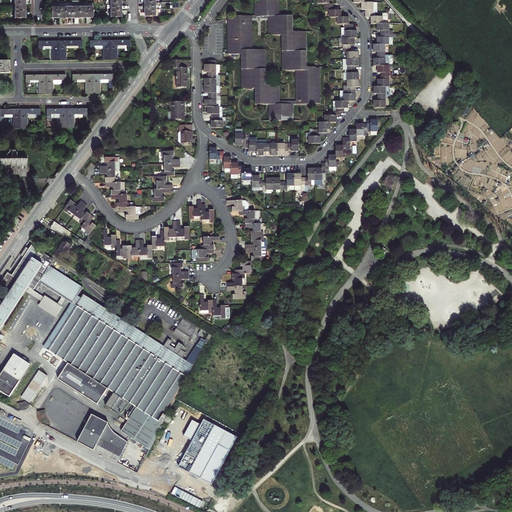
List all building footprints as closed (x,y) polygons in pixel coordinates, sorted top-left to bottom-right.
[(254,1),(255,16),(268,16),(268,19),(268,34),(273,34),(273,36),(283,35),(283,71),(295,71),(296,101),(296,104),(316,104),(321,104),(320,68),(316,68),(316,67),(307,67),(307,32),(293,32),(292,16),(279,16),(279,1),(275,1),(274,0),(258,0),(259,1),(254,1)] [(318,0),(319,5),(327,5),(327,8),(335,8),(335,5),(331,5),(331,0),(318,0)] [(366,12),(366,15),(374,15),(374,5),(366,5),(362,5),(363,12),(366,12)] [(335,11),(335,8),(327,8),(327,11),(331,11),(331,18),(338,18),(342,18),(342,11),(335,11)] [(383,15),(374,15),(366,15),(366,19),(371,19),(371,25),(377,25),(388,25),(388,18),(383,18),(383,15)] [(253,19),(252,16),(228,16),(228,54),(241,54),(242,89),(246,89),(246,90),(253,90),(253,89),(255,89),(255,105),(269,105),(269,120),(289,121),(289,120),(294,120),(293,104),(280,104),(280,102),(280,86),(275,86),(275,85),(266,85),(266,50),(252,50),(253,19)] [(342,18),(338,18),(338,26),(345,26),(345,28),(354,28),(354,24),(350,24),(350,18),(346,18),(342,18)] [(389,25),(388,25),(377,25),(377,32),(381,32),(381,35),(392,35),(392,31),(389,31),(389,25)] [(342,39),(343,39),(355,39),(358,39),(357,31),(354,31),(354,28),(345,28),(342,28),(342,39)] [(396,35),(392,35),(381,35),(381,38),(377,38),(377,45),(385,45),(393,45),(393,38),(396,39),(396,35)] [(355,39),(343,39),(343,49),(351,49),(351,46),(355,46),(355,39)] [(109,48),(109,40),(89,40),(90,48),(94,48),(94,46),(102,46),(102,48),(102,59),(109,59),(109,57),(110,57),(110,52),(108,52),(108,48),(109,48)] [(109,59),(117,59),(117,47),(130,47),(130,40),(109,40),(109,48),(108,48),(108,52),(110,52),(110,57),(109,57),(109,59)] [(38,41),(38,49),(51,49),(51,60),(59,60),(59,58),(60,58),(60,53),(57,53),(57,49),(59,49),(58,41),(38,41)] [(59,60),(66,60),(66,48),(66,46),(78,46),(78,48),(82,48),(82,41),(58,41),(59,49),(57,49),(57,53),(60,53),(60,58),(59,58),(59,60)] [(377,52),(377,56),(385,56),(385,45),(377,45),(373,45),(373,52),(377,52)] [(351,52),(351,49),(343,49),(343,52),(347,52),(347,60),(359,59),(359,52),(351,52)] [(393,56),(385,56),(377,56),(377,58),(373,58),(373,66),(377,66),(389,66),(389,59),(393,59),(393,56)] [(181,59),(173,59),(173,67),(177,67),(177,87),(188,86),(188,67),(181,67),(181,59)] [(359,59),(347,60),(343,60),(343,70),(347,70),(355,70),(355,67),(359,67),(359,59)] [(208,72),(208,76),(218,75),(218,73),(220,73),(220,65),(216,65),(209,65),(204,65),(204,72),(208,72)] [(389,66),(377,66),(377,73),(381,73),(381,76),(389,76),(389,66)] [(347,73),(347,80),(359,80),(359,73),(355,73),(355,70),(347,70),(347,73)] [(204,79),(204,86),(219,86),(220,86),(220,75),(218,75),(208,76),(208,79),(204,79)] [(389,76),(381,76),(381,79),(377,79),(377,86),(385,86),(389,86),(389,76)] [(112,77),(92,78),(92,85),(91,85),(91,90),(93,90),(93,94),(92,94),(92,97),(100,97),(100,86),(108,86),(108,91),(112,91),(112,77)] [(46,86),(45,78),(25,78),(26,86),(30,86),(30,84),(38,84),(38,86),(38,98),(46,97),(46,95),(47,95),(47,90),(45,90),(45,86),(46,86)] [(66,78),(45,78),(46,86),(45,86),(45,90),(47,90),(47,95),(46,95),(46,97),(53,97),(53,87),(61,87),(61,85),(66,85),(66,78)] [(72,85),(76,85),(76,83),(85,83),(85,85),(85,97),(92,97),(92,94),(93,94),(93,90),(91,90),(91,85),(92,85),(92,78),(72,78),(72,85)] [(359,80),(347,80),(347,84),(345,84),(344,86),(344,91),(356,91),(356,87),(359,87),(359,80)] [(220,96),(219,86),(204,86),(205,93),(209,93),(209,96),(220,96)] [(377,86),(374,86),(374,93),(377,93),(377,97),(385,97),(385,86),(377,86)] [(356,91),(344,91),(340,91),(340,101),(348,101),(356,101),(356,91)] [(221,96),(220,96),(209,96),(209,100),(204,100),(204,107),(207,107),(211,107),(221,107),(221,96)] [(386,108),(385,97),(377,97),(377,100),(374,100),(374,108),(386,108)] [(340,101),(337,102),(336,111),(341,111),(345,111),(345,108),(348,108),(348,101),(340,101)] [(172,102),(172,113),(185,113),(185,102),(172,102)] [(211,114),(211,118),(222,117),(222,107),(221,107),(211,107),(207,107),(207,114),(211,114)] [(46,110),(46,117),(51,117),(51,114),(59,114),(59,128),(67,128),(67,126),(68,126),(68,121),(65,121),(65,117),(67,117),(67,109),(46,110)] [(87,109),(67,109),(67,117),(65,117),(65,121),(68,121),(68,126),(67,126),(67,128),(74,128),(74,120),(83,120),(83,119),(87,119),(87,109)] [(20,110),(0,110),(0,117),(4,117),(4,115),(13,115),(13,129),(20,129),(20,126),(22,126),(22,122),(19,122),(19,118),(20,118),(20,110)] [(40,110),(20,110),(20,118),(19,118),(19,122),(22,122),(22,126),(20,126),(20,129),(28,128),(28,115),(36,115),(36,117),(40,117),(40,110)] [(336,111),(333,111),(333,114),(326,114),(325,121),(332,121),(338,121),(338,114),(341,114),(341,111),(336,111)] [(222,117),(211,118),(211,128),(224,128),(223,121),(226,121),(226,117),(222,117)] [(378,120),(367,120),(367,124),(367,132),(371,132),(371,135),(377,135),(377,132),(378,132),(378,120)] [(332,129),(332,121),(325,121),(320,121),(320,129),(317,129),(317,132),(325,132),(328,132),(328,129),(332,129)] [(367,132),(367,124),(356,124),(356,130),(357,136),(364,136),(367,136),(367,132)] [(192,137),(192,125),(180,125),(180,130),(182,130),(182,142),(194,142),(194,137),(192,137)] [(243,129),(235,129),(235,146),(242,146),(242,149),(246,149),(246,138),(246,135),(246,134),(243,133),(243,129)] [(346,138),(346,150),(350,150),(350,142),(357,142),(357,136),(356,130),(349,130),(349,137),(346,137),(346,138)] [(312,132),(308,132),(308,135),(310,135),(310,142),(322,143),(322,135),(325,135),(325,132),(317,132),(312,132)] [(256,152),(257,140),(257,138),(246,138),(246,149),(249,148),(249,152),(256,152)] [(336,155),(336,158),(347,158),(347,156),(346,150),(346,138),(343,138),(343,145),(336,146),(336,155)] [(299,152),(299,139),(291,140),(291,143),(288,143),(288,144),(288,152),(292,152),(299,152)] [(267,152),(267,144),(267,140),(257,140),(256,152),(256,156),(263,156),(264,155),(264,152),(267,152)] [(288,152),(288,144),(285,144),(285,143),(277,144),(278,156),(288,156),(288,155),(288,152)] [(277,144),(267,144),(267,152),(271,152),(271,156),(278,156),(277,144)] [(163,154),(163,163),(179,162),(179,158),(173,158),(171,158),(171,154),(173,154),(173,149),(160,150),(160,154),(163,154)] [(218,149),(211,149),(211,161),(221,161),(221,153),(218,153),(218,149)] [(221,153),(221,161),(225,161),(225,170),(232,170),(232,163),(231,157),(225,158),(225,152),(221,153)] [(0,176),(26,177),(26,153),(0,153),(0,176)] [(325,163),(325,168),(336,168),(336,158),(336,155),(329,155),(329,159),(325,159),(325,163)] [(100,170),(116,169),(115,161),(118,161),(117,157),(105,158),(105,161),(107,161),(108,165),(100,165),(100,170)] [(161,171),(161,176),(166,175),(174,175),(173,170),(171,170),(171,166),(179,166),(179,162),(163,163),(163,171),(161,171)] [(242,175),(241,167),(239,167),(239,163),(232,163),(232,170),(232,175),(242,175)] [(325,168),(325,163),(322,163),(322,169),(315,169),(315,184),(325,185),(325,171),(325,168)] [(245,169),(245,166),(241,167),(242,175),(245,175),(245,181),(252,181),(252,176),(252,175),(252,169),(245,169)] [(106,182),(119,182),(118,178),(116,178),(116,169),(100,170),(100,174),(108,174),(108,178),(106,178),(106,182)] [(315,169),(308,169),(308,178),(306,178),(306,186),(306,190),(306,191),(309,191),(309,184),(315,184),(315,169)] [(293,186),(293,174),(286,174),(286,181),(283,182),(283,190),(287,190),(287,186),(293,186)] [(301,174),(293,174),(293,186),(294,191),(294,192),(296,191),(306,190),(306,186),(306,178),(301,178),(301,174)] [(164,180),(166,179),(166,175),(161,176),(154,176),(154,180),(156,180),(156,188),(169,188),(172,187),(172,183),(166,184),(164,184),(164,180)] [(252,176),(252,181),(252,187),(262,187),(262,182),(262,179),(260,179),(259,175),(252,176)] [(262,182),(262,187),(262,190),(273,190),(272,178),(266,178),(266,182),(262,182)] [(280,178),(272,178),(273,190),(283,190),(283,182),(281,182),(280,178)] [(106,186),(111,186),(114,186),(114,190),(111,190),(111,195),(125,194),(124,190),(122,190),(121,182),(119,182),(106,182),(106,186)] [(156,188),(153,188),(153,196),(151,196),(151,201),(164,201),(164,196),(161,195),(161,192),(169,191),(169,188),(156,188)] [(125,194),(111,195),(112,199),(120,199),(120,203),(117,203),(117,207),(121,206),(130,206),(130,202),(128,202),(127,194),(125,194)] [(245,196),(226,196),(226,198),(227,198),(227,201),(234,200),(234,203),(232,203),(232,207),(239,207),(249,207),(248,198),(247,197),(246,196),(245,196)] [(70,199),(62,209),(66,212),(67,210),(74,215),(83,202),(80,200),(75,206),(72,203),(73,201),(70,199)] [(188,213),(189,217),(194,217),(193,215),(202,215),(201,203),(201,199),(197,199),(197,207),(193,207),(193,205),(188,205),(188,213)] [(87,205),(83,202),(74,215),(81,220),(79,222),(82,224),(90,214),(87,212),(85,214),(82,211),(87,205)] [(202,215),(202,219),(211,218),(211,221),(214,220),(214,208),(211,208),(210,210),(206,211),(206,203),(201,203),(202,215)] [(137,214),(137,206),(130,206),(121,206),(121,211),(129,211),(129,215),(127,215),(127,219),(138,218),(140,218),(140,214),(137,214)] [(255,214),(255,207),(249,207),(239,207),(239,211),(247,210),(247,214),(245,215),(245,219),(261,218),(261,213),(259,214),(255,214)] [(90,214),(82,224),(81,226),(86,230),(85,232),(88,235),(96,224),(93,222),(91,224),(89,222),(94,216),(90,214)] [(251,227),(251,231),(263,230),(263,226),(261,226),(261,218),(245,219),(245,223),(251,222),(253,222),(253,227),(251,227)] [(168,226),(164,226),(164,230),(164,239),(169,239),(169,237),(176,236),(176,220),(172,220),(172,229),(169,229),(168,226)] [(189,236),(189,226),(184,226),(184,228),(180,228),(180,220),(176,220),(176,236),(184,236),(184,238),(189,238),(189,236)] [(63,228),(53,222),(49,227),(60,234),(63,228)] [(151,244),(151,248),(156,248),(156,245),(164,245),(164,239),(164,230),(160,230),(160,238),(156,238),(156,235),(151,235),(151,244)] [(264,235),(263,230),(251,231),(251,236),(251,240),(246,240),(246,244),(262,243),(267,243),(267,235),(264,235)] [(116,240),(115,234),(111,234),(111,242),(107,242),(107,240),(103,240),(103,252),(108,252),(108,250),(116,250),(116,240)] [(202,248),(214,247),(214,239),(219,239),(219,235),(215,235),(203,235),(203,244),(201,244),(202,248)] [(64,239),(53,255),(62,261),(72,245),(64,239)] [(120,240),(116,240),(116,250),(116,256),(123,256),(123,258),(127,258),(126,245),(122,245),(122,247),(120,247),(120,240)] [(130,245),(126,245),(127,258),(131,258),(131,255),(139,255),(139,240),(134,240),(135,247),(130,247),(130,245)] [(143,247),(143,244),(143,240),(139,240),(139,255),(147,255),(147,257),(151,257),(151,248),(151,244),(147,244),(147,247),(143,247)] [(262,243),(246,244),(246,248),(254,248),(254,252),(252,252),(252,257),(254,257),(265,256),(265,251),(262,251),(262,243)] [(121,429),(150,448),(175,398),(191,368),(209,333),(201,328),(198,333),(202,336),(186,360),(82,294),(80,297),(77,295),(82,287),(49,265),(53,260),(31,246),(13,275),(8,272),(0,283),(11,290),(0,307),(0,329),(25,292),(27,288),(33,291),(38,284),(39,281),(72,302),(70,305),(43,346),(66,360),(56,376),(96,402),(106,386),(112,390),(104,402),(116,410),(118,410),(119,410),(121,409),(127,399),(137,405),(121,429)] [(202,248),(192,248),(193,256),(197,256),(197,260),(209,260),(209,252),(214,251),(214,247),(202,248)] [(252,257),(241,257),(241,261),(244,261),(244,265),(236,265),(237,270),(246,270),(252,269),(252,261),(254,261),(254,257),(252,257)] [(177,261),(170,261),(170,266),(173,266),(173,274),(189,274),(189,270),(183,270),(181,270),(181,266),(183,266),(183,261),(177,261)] [(227,284),(244,283),(243,275),(246,275),(246,270),(237,270),(233,270),(233,276),(235,275),(235,279),(234,279),(227,279),(227,284)] [(189,274),(173,274),(174,282),(171,282),(171,287),(183,287),(183,282),(181,282),(181,278),(189,278),(189,274)] [(51,303),(33,291),(27,288),(25,292),(40,303),(37,307),(50,316),(52,314),(58,319),(61,315),(54,310),(56,307),(54,305),(59,298),(68,303),(70,305),(72,302),(39,281),(38,284),(56,295),(51,303)] [(244,283),(227,284),(228,288),(235,287),(236,288),(236,292),(233,292),(233,296),(246,296),(246,291),(244,291),(244,283)] [(205,301),(205,299),(205,293),(201,293),(201,309),(209,309),(209,311),(213,311),(213,299),(209,299),(209,301),(205,301)] [(217,299),(213,299),(213,311),(213,315),(222,315),(222,317),(225,317),(225,304),(222,304),(222,306),(217,306),(217,299)] [(70,305),(68,303),(61,315),(58,319),(41,345),(43,346),(70,305)] [(0,388),(10,395),(31,364),(14,353),(0,374),(0,388)] [(18,402),(19,410),(32,407),(30,400),(18,402)] [(38,411),(40,421),(48,419),(45,409),(38,411)] [(92,412),(77,440),(117,461),(128,440),(116,433),(116,432),(115,432),(115,431),(114,431),(114,430),(113,430),(113,429),(112,429),(112,428),(111,428),(111,427),(110,426),(110,425),(109,425),(109,424),(109,423),(108,423),(108,422),(108,421),(92,412)] [(213,484),(239,433),(206,416),(201,424),(192,419),(183,436),(192,440),(179,466),(213,484)] [(194,483),(191,489),(206,498),(210,492),(194,483)]
